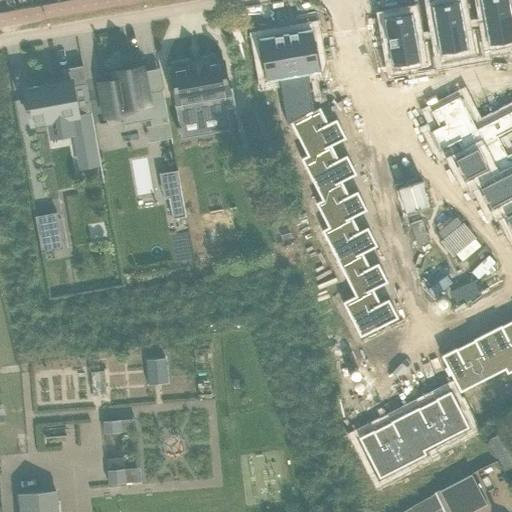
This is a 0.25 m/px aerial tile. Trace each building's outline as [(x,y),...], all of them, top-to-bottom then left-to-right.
[(507,0),(482,0),(490,43),(511,38),(511,20),(507,0)] [(458,1),(433,6),(441,51),(465,47),(466,58),(480,55),(475,27),(462,29),(458,1)] [(410,14),(385,18),(394,64),(417,60),(419,70),(432,68),(427,39),(415,42),(410,14)] [(288,34),(285,35),(292,76),(298,105),(300,118),(313,111),(312,102),(307,73),(318,71),(311,30),(297,33),(297,32),(288,34)] [(274,37),(259,40),(267,80),(278,78),(284,107),(287,124),(297,119),(300,118),(298,105),(292,76),(285,35),(282,36),(282,35),(274,36),(274,37)] [(467,61),(472,89),(484,83),(488,81),(487,78),(484,58),(467,61)] [(231,87),(228,88),(223,61),(204,64),(204,62),(189,65),(189,67),(170,70),(180,122),(219,115),(218,110),(235,107),(231,87)] [(114,81),(98,84),(105,122),(121,119),(122,125),(149,120),(150,125),(150,126),(168,123),(162,90),(146,93),(142,71),(141,67),(112,72),(114,81)] [(71,83),(25,91),(31,125),(47,122),(71,118),(73,134),(77,152),(97,148),(86,86),(72,88),(71,83)] [(439,127),(430,131),(439,149),(511,112),(511,111),(470,132),(453,99),(431,111),(439,127)] [(300,118),(297,119),(313,152),(307,155),(307,156),(345,137),(336,119),(327,123),(319,108),(313,111),(300,118)] [(253,110),(239,115),(239,116),(241,122),(250,148),(264,143),(253,110)] [(511,112),(439,149),(440,150),(457,141),(464,155),(455,159),(464,178),(464,177),(511,153),(511,152),(502,157),(493,139),(511,128),(511,112)] [(266,136),(271,145),(280,140),(275,131),(266,136)] [(345,137),(307,156),(324,188),(317,191),(318,192),(355,173),(346,155),(338,159),(331,145),(345,138),(345,137)] [(511,153),(464,177),(464,178),(465,178),(482,170),(489,184),(480,188),(490,206),(511,194),(511,153)] [(178,170),(161,172),(165,218),(182,216),(178,170)] [(355,173),(318,192),(334,224),(328,227),(328,228),(366,209),(357,191),(348,195),(341,181),(356,174),(355,173)] [(511,194),(490,206),(490,207),(507,198),(511,207),(511,213),(506,216),(511,228),(511,194)] [(366,209),(328,228),(344,260),(338,263),(339,264),(376,245),(367,227),(359,231),(352,217),(366,210),(366,209)] [(56,213),(34,217),(41,252),(62,248),(56,213)] [(376,245),(339,264),(355,296),(349,299),(349,300),(387,281),(378,263),(369,267),(362,253),(377,246),(376,245)] [(387,281),(349,300),(366,334),(398,318),(388,299),(379,303),(372,289),(387,282),(387,281)] [(501,325),(487,332),(505,369),(511,365),(511,326),(510,322),(501,326),(501,325)] [(473,340),(465,345),(483,380),(505,369),(487,332),(473,339),(473,340)] [(336,342),(325,346),(328,358),(339,352),(336,342)] [(456,348),(441,356),(460,392),(483,380),(465,345),(456,349),(456,348)] [(165,356),(145,356),(146,381),(166,380),(165,356)] [(436,399),(427,404),(445,439),(469,427),(450,391),(435,398),(436,399)] [(505,397),(495,403),(498,410),(509,404),(505,397)] [(495,403),(484,409),(488,416),(498,410),(495,403)] [(418,407),(404,414),(423,451),(445,439),(427,404),(419,408),(418,407)] [(391,422),(382,426),(400,462),(423,451),(404,414),(390,421),(391,422)] [(128,432),(129,419),(102,417),(102,430),(128,432)] [(373,430),(358,438),(377,474),(400,462),(382,426),(374,431),(373,430)] [(503,471),(511,466),(511,436),(507,429),(486,441),(503,471)] [(467,455),(456,461),(460,468),(471,462),(467,455)] [(120,458),(106,458),(107,481),(140,480),(139,466),(120,466),(120,458)] [(456,461),(446,467),(450,474),(460,468),(456,461)] [(471,474),(439,491),(450,511),(468,511),(486,503),(471,474)] [(426,486),(415,492),(419,499),(430,493),(426,486)] [(58,511),(57,491),(17,494),(18,511),(58,511)] [(442,511),(439,505),(433,492),(402,511),(442,511)] [(415,492),(405,498),(409,505),(419,499),(415,492)]
